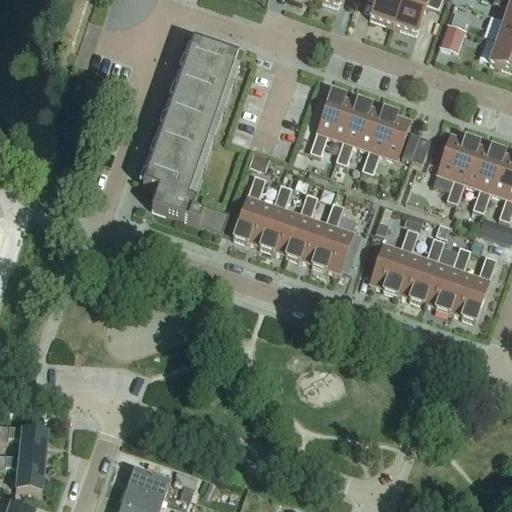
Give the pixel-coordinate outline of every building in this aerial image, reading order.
[(315,0),(313,6),(338,15),(343,0),(315,0)] [(391,33),(403,0),(376,0),(368,25),(391,33)] [(403,0),(391,33),(416,42),(427,12),(437,15),(442,0),(403,0)] [(511,5),(501,2),(496,0),(495,0),(493,8),(507,13),(503,26),(511,29),(511,5)] [(462,34),(466,23),(457,20),(453,31),(462,34)] [(511,29),(503,26),(495,48),(511,53),(511,29)] [(438,56),(455,62),(463,39),(446,33),(438,56)] [(184,205),(235,62),(193,48),(142,191),(157,196),(150,216),(220,241),(227,220),(184,205)] [(487,70),(511,78),(511,53),(495,48),(487,70)] [(342,149),(355,109),(344,105),(345,103),(330,99),(309,161),(320,164),(327,144),(342,149)] [(353,153),(368,158),(382,118),(371,114),(372,113),(356,107),(355,109),(342,149),(335,170),(346,173),(353,153)] [(398,122),(382,117),(382,118),(368,158),(361,179),(372,183),(375,174),(381,176),(383,171),(376,169),(379,162),(395,168),(410,128),(397,124),(398,122)] [(457,212),(464,192),(478,152),(478,150),(464,145),(464,147),(450,142),(436,182),(453,188),(446,208),(457,212)] [(429,147),(419,143),(410,166),(421,170),(429,147)] [(472,217),(483,221),(490,201),(504,161),(504,159),(490,154),(490,156),(478,152),(464,192),(479,197),(472,217)] [(260,176),(263,165),(253,161),(249,172),(260,176)] [(511,163),(504,161),(490,201),(494,202),(505,206),(498,226),(509,230),(511,220),(511,163)] [(246,248),(258,253),(273,213),(258,208),(265,187),(254,183),(232,245),(246,250),(246,248)] [(284,262),(298,222),(284,217),(291,196),(280,193),(273,213),(258,253),(258,254),(272,259),(272,257),(284,262)] [(298,267),(310,271),(325,231),(310,226),(317,205),(306,202),(299,222),(298,222),(284,262),(284,263),(298,268),(298,267)] [(332,210),(325,231),(310,271),(310,272),(324,277),(324,276),(338,280),(353,240),(336,235),(343,214),(332,210)] [(509,251),(511,243),(511,234),(483,225),(478,240),(509,251)] [(395,302),(396,300),(410,260),(417,240),(406,236),(399,256),(382,251),(368,291),(382,296),(381,297),(395,302)] [(421,311),(422,310),(436,269),(443,249),(432,245),(425,265),(410,260),(396,300),(408,305),(407,306),(421,311)] [(436,269),(422,310),(434,314),(434,315),(447,320),(448,319),(462,278),(469,258),(458,254),(451,275),(436,269)] [(477,284),(462,278),(448,319),(460,323),(460,324),(474,329),(495,267),(484,263),(477,284)] [(0,306),(9,278),(0,274),(0,306)] [(18,467),(44,470),(47,440),(23,438),(23,436),(0,433),(0,449),(7,450),(8,446),(20,447),(18,465),(18,467)] [(18,467),(18,465),(0,462),(0,478),(5,479),(5,475),(17,476),(15,497),(41,499),(44,470),(18,467)] [(127,495),(163,507),(169,489),(133,477),(127,495)] [(174,488),(184,492),(193,495),(197,485),(177,478),(174,488)] [(188,509),(193,495),(184,492),(179,506),(188,509)] [(121,511),(161,511),(163,507),(127,495),(121,511)]
